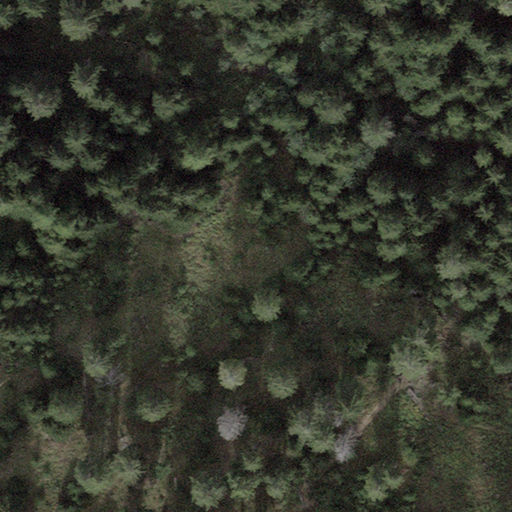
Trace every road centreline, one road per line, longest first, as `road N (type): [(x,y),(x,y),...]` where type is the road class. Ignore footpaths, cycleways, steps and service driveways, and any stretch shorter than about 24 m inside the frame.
road 1 (track): [(0,189),(12,201),(42,196),(180,113),(248,90),(328,0)]
road 2 (track): [(155,0),(0,167)]
